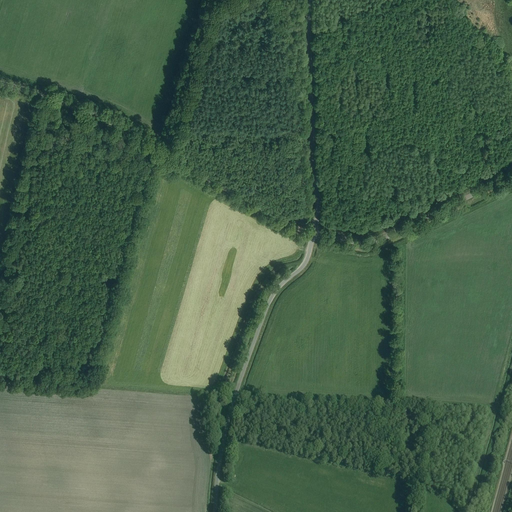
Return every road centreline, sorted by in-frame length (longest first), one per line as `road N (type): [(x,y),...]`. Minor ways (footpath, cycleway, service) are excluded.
road 1 (tertiary): [(313,233),(114,123),(0,82)]
road 2 (unclassified): [(313,233),(302,268),(271,297),(234,397),(215,511)]
road 3 (unclassified): [(313,233),(308,0)]
road 4 (tertiary): [(511,175),(374,241),(313,233)]
road 5 (track): [(465,511),(511,342)]
